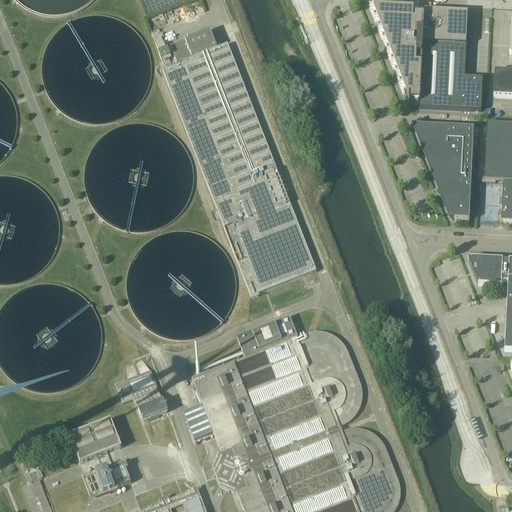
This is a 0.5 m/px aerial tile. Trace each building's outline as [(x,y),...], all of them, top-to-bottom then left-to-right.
[(404,98),(409,111),(409,104),(414,104),(415,106),(416,106),(418,106),(419,105),(419,110),(481,113),(482,80),(464,79),(468,14),(424,12),(423,18),(423,17),(422,16),(421,16),(419,16),(419,18),(413,17),(414,12),(370,9),(370,10),(372,11),(376,21),(374,21),(374,22),(376,22),(380,32),(378,32),(379,33),(380,33),(384,43),(382,43),(383,44),(385,44),(389,54),(387,54),(387,55),(389,55),(393,65),(391,65),(391,66),(393,66),(397,76),(395,76),(396,77),(397,77),(401,87),(399,86),(400,88),(402,88),(405,98),(404,98)] [(170,49),(177,65),(162,71),(251,299),(316,273),(227,45),(217,50),(210,32),(185,42),(185,43),(170,49)] [(161,62),(171,58),(168,52),(159,56),(161,62)] [(511,73),(494,73),(493,98),(511,98),(511,73)] [(511,126),(486,125),(484,184),(503,185),(501,224),(511,224),(511,126)] [(464,130),(411,128),(412,128),(448,222),(453,222),(464,222),(469,223),(473,147),(473,131),(464,130)] [(502,262),(468,261),(472,272),(474,276),(478,287),(501,288),(501,284),(508,285),(506,306),(506,324),(504,353),(511,353),(511,262),(509,263),(502,263),(502,262)] [(397,509),(398,506),(399,504),(399,502),(400,500),(400,498),(400,496),(400,493),(400,491),(400,489),(399,487),(399,484),(386,452),(385,450),(384,448),(383,446),(382,444),(380,442),(379,441),(377,439),(376,438),(374,436),(372,435),(370,434),(368,433),(366,432),(364,432),(362,431),(360,431),(358,431),(355,430),(353,431),(351,431),(349,431),(347,425),(348,425),(349,424),(351,422),(352,421),(354,419),(355,418),(356,416),(357,414),(359,412),(359,410),(360,408),(361,406),(361,404),(362,402),(362,400),(362,398),(362,396),(362,394),(362,391),(361,389),(361,387),(360,386),(360,385),(348,355),(347,353),(346,351),(345,349),(344,347),(342,345),(341,344),(339,342),(337,341),(336,339),(334,338),(332,337),(330,336),(328,335),(326,335),(324,334),(322,334),(319,334),(317,333),(315,333),(313,334),(311,334),(309,335),(307,335),(305,336),(297,339),(289,319),(236,339),(244,360),(191,380),(221,455),(219,456),(212,470),(220,489),(234,495),(236,495),(243,511),(395,511),(396,511),(397,509)] [(162,403),(150,373),(115,386),(123,405),(134,401),(143,423),(167,414),(162,403)] [(111,422),(70,438),(80,465),(122,449),(111,422)] [(27,485),(22,487),(31,511),(51,511),(39,480),(43,479),(34,457),(19,463),(27,485)] [(131,485),(124,468),(110,474),(108,469),(96,473),(97,477),(83,482),(91,501),(100,498),(100,499),(118,492),(118,491),(131,485)] [(203,511),(196,492),(170,502),(168,497),(158,501),(160,506),(144,511),(203,511)]
